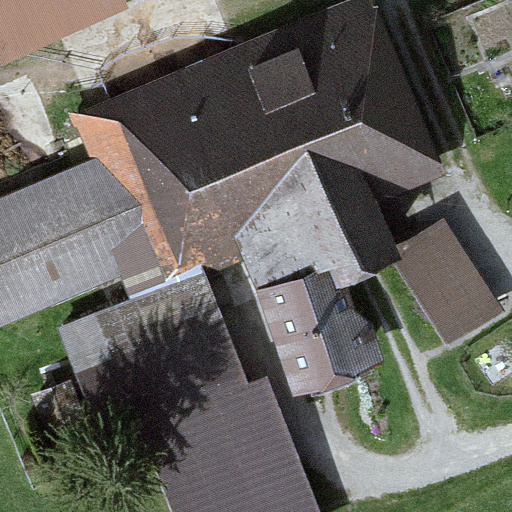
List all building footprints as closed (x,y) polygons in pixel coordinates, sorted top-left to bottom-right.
[(0,0),(0,23),(53,0),(0,0)] [(97,158),(0,198),(0,318),(122,267),(133,297),(98,310),(143,426),(152,423),(152,421),(226,392),(181,277),(265,243),(278,276),(337,256),(337,258),(360,259),(384,248),(355,170),(417,146),(367,28),(257,71),(92,142),(97,158)] [(439,225),(390,254),(441,333),(447,329),(448,332),(492,308),(439,225)] [(368,347),(337,258),(337,256),(278,276),(271,278),(302,369),(307,368),(314,389),(371,369),(364,348),(368,347)] [(152,421),(152,423),(187,511),(300,511),(249,383),(226,392),(152,421)]
